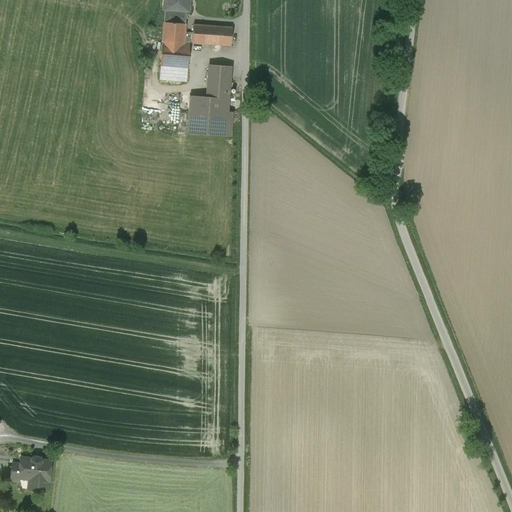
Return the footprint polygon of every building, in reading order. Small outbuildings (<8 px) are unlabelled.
[(164,0),(164,9),(165,9),(186,10),(186,0),(164,0)] [(165,9),(159,77),(187,80),(189,43),(183,42),(184,32),(186,10),(165,9)] [(232,27),(193,24),(192,33),(192,43),(231,46),(232,27)] [(192,33),(184,32),(183,42),(189,43),(192,43),(192,33)] [(231,68),(208,66),(206,98),(190,97),(187,133),(225,136),(231,68)] [(27,492),(48,493),(49,457),(20,456),(20,462),(6,462),(6,482),(27,483),(27,492)]
